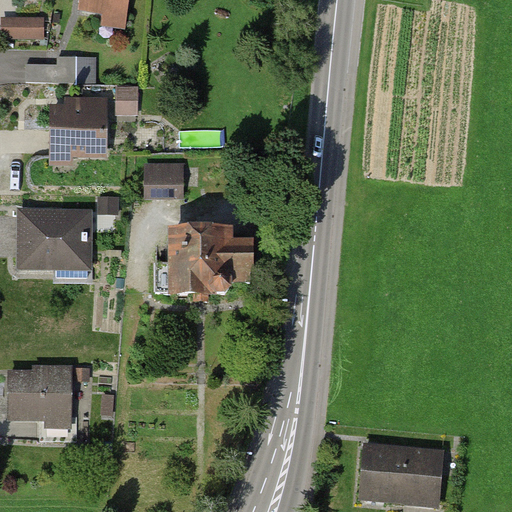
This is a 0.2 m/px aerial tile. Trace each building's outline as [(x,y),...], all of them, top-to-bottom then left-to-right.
[(85,0),(84,11),(124,16),(126,0),(85,0)] [(4,22),(4,38),(44,38),(44,22),(4,22)] [(207,65),(196,68),(204,98),(248,86),(235,39),(202,47),(207,65)] [(27,67),(27,84),(76,84),(77,60),(58,60),(58,68),(27,67)] [(138,91),(118,91),(118,108),(128,108),(128,103),(138,103),(138,91)] [(80,112),(54,112),(54,157),(106,157),(106,102),(80,102),(80,112)] [(149,177),(149,198),(182,199),(182,178),(149,177)] [(22,243),(22,270),(58,270),(58,280),(89,280),(89,216),(27,216),(27,243),(22,243)] [(231,234),(172,235),(172,265),(155,265),(156,297),(196,297),(196,304),(209,304),(209,297),(227,296),(231,291),(231,286),(251,285),(251,247),(231,247),(231,234)] [(11,377),(10,420),(42,421),(42,443),(77,444),(77,419),(71,419),(72,371),(51,371),(51,377),(11,377)] [(368,452),(364,499),(440,506),(444,458),(368,452)]
